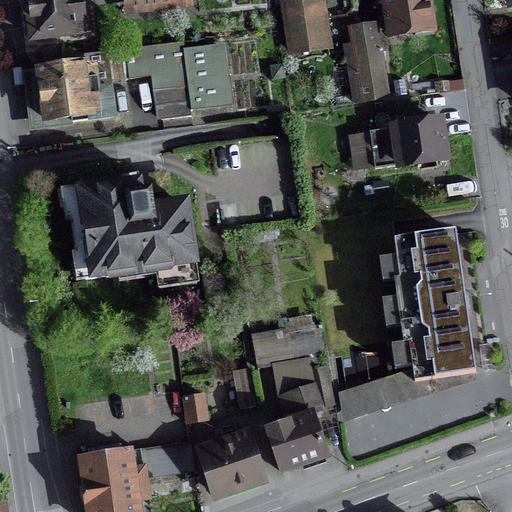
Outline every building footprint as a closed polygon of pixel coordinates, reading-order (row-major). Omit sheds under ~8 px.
[(26,0),(32,40),(89,33),(87,19),(83,20),(80,0),(26,0)] [(138,0),(139,10),(179,5),(178,0),(138,0)] [(322,19),(318,0),(283,0),(292,54),(343,45),(353,104),(385,99),(377,48),(357,51),(351,14),(322,19)] [(430,30),(425,0),(384,0),(390,36),(430,30)] [(63,70),(30,74),(38,128),(107,119),(106,113),(112,112),(109,90),(110,90),(109,83),(155,77),(157,92),(156,93),(160,122),(190,118),(189,112),(190,112),(190,108),(220,104),(213,49),(183,53),(182,45),(106,55),(105,53),(62,59),(63,70)] [(281,67),(270,69),(272,80),(282,79),(281,67)] [(394,130),(368,133),(373,170),(399,167),(399,168),(443,161),(438,123),(428,124),(427,115),(410,118),(411,127),(394,129),(394,130)] [(75,256),(80,256),(84,281),(119,276),(118,274),(154,269),(156,282),(194,277),(184,207),(172,208),(151,212),(148,195),(139,197),(136,178),(100,183),(101,186),(69,191),(73,219),(69,220),(75,256)] [(469,305),(458,227),(397,236),(415,368),(417,379),(473,371),(478,370),(469,305)] [(337,393),(343,422),(476,379),(473,371),(417,379),(415,368),(337,393)] [(285,397),(293,421),(311,416),(320,413),(319,409),(330,405),(322,369),(308,372),(309,373),(292,377),(296,393),(285,397)] [(246,371),(232,374),(239,411),(253,408),(246,371)] [(206,422),(202,396),(183,399),(186,424),(206,422)] [(311,416),(293,421),(266,430),(280,473),(301,466),(302,468),(307,466),(323,461),(322,459),(326,458),(311,416)] [(238,487),(259,480),(247,442),(201,457),(214,495),(238,487)] [(140,453),(146,500),(196,492),(188,447),(140,453)] [(87,504),(87,511),(136,511),(128,455),(80,462),(84,486),(83,486),(86,504),(87,504)]
